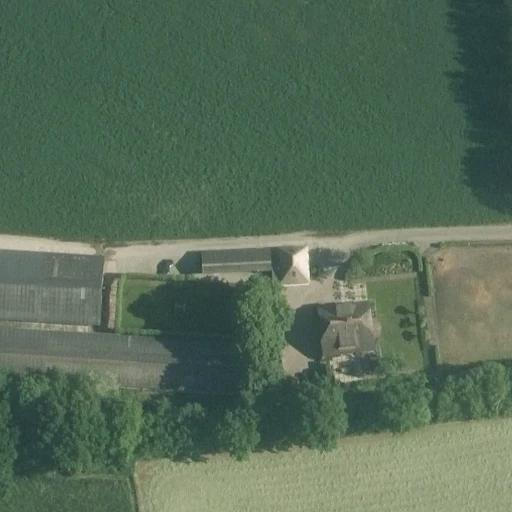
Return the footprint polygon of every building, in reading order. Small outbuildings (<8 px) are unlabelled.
[(309,249),(277,250),(279,289),(310,288),(309,249)] [(270,252),(202,255),(202,279),(271,276),(270,252)] [(0,253),(0,322),(100,329),(105,260),(0,253)] [(367,308),(320,314),(325,358),(372,352),(367,308)] [(0,331),(0,382),(42,386),(242,398),(247,347),(46,334),(0,331)]
